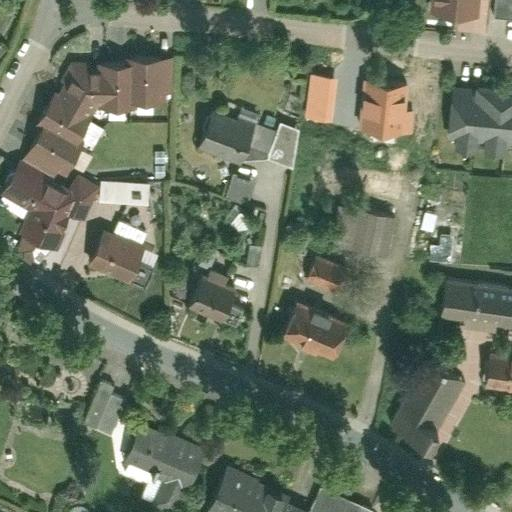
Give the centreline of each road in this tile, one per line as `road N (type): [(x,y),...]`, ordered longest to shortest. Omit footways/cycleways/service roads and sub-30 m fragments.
road 1 (residential): [(0,265),(98,327),(383,457),(463,511)]
road 2 (residential): [(381,38),(57,8)]
road 3 (residential): [(0,132),(57,8)]
road 4 (residential): [(511,51),(381,38)]
